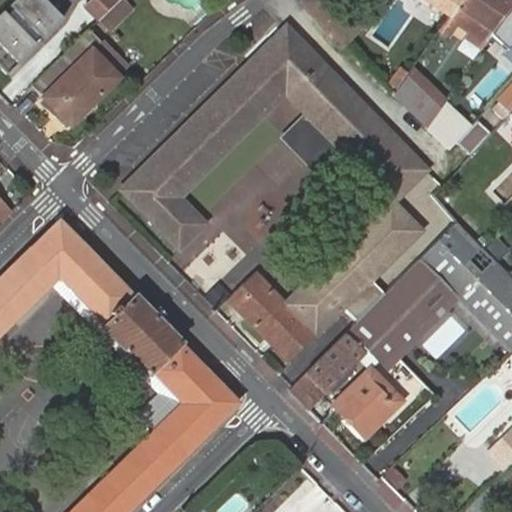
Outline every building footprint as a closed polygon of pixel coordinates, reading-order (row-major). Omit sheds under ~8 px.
[(78,0),(99,21),(117,3),(114,0),(78,0)] [(326,0),(305,0),(301,4),(342,46),(357,30),(326,0)] [(428,0),(449,13),(458,0),(428,0)] [(511,8),(511,0),(458,0),(449,13),(457,19),(463,10),(470,0),(493,16),(487,26),(480,35),(486,39),(489,37),(511,8)] [(470,0),(463,10),(487,26),(493,16),(470,0)] [(44,36),(11,3),(0,14),(0,70),(5,76),(44,36)] [(511,8),(489,37),(504,51),(510,44),(511,46),(511,8)] [(426,174),(283,29),(120,188),(178,248),(203,223),(178,196),(283,94),(394,205),(395,203),(399,208),(321,287),(344,312),(430,227),(421,217),(412,207),(401,197),(426,174)] [(99,41),(89,31),(32,87),(70,124),(117,78),(127,69),(99,41)] [(397,68),(407,76),(413,67),(420,56),(409,48),(397,68)] [(444,99),(413,67),(407,76),(393,96),(424,128),(444,99)] [(511,87),(484,118),(494,128),(511,108),(511,87)] [(468,157),(489,134),(474,121),(453,144),(468,157)] [(0,221),(8,213),(0,205),(0,221)] [(124,511),(236,403),(178,345),(180,343),(133,295),(131,296),(57,221),(0,277),(0,331),(56,277),(103,325),(101,327),(149,375),(151,373),(181,403),(69,511),(124,511)] [(460,229),(456,225),(419,262),(457,302),(507,352),(511,346),(511,280),(480,249),(460,229)] [(491,237),(482,250),(497,260),(506,247),(491,237)] [(457,302),(419,262),(347,333),(366,353),(370,349),(390,368),(457,302)] [(316,336),(254,272),(228,298),(290,361),(316,336)] [(210,278),(195,291),(208,306),(223,293),(210,278)] [(366,353),(347,333),(292,388),(290,390),(309,409),(366,353)] [(378,363),(371,369),(401,400),(408,393),(378,363)] [(401,400),(371,369),(334,406),(364,437),(401,400)] [(5,432),(0,436),(0,471),(21,450),(5,432)] [(290,511),(272,493),(252,511),(290,511)]
